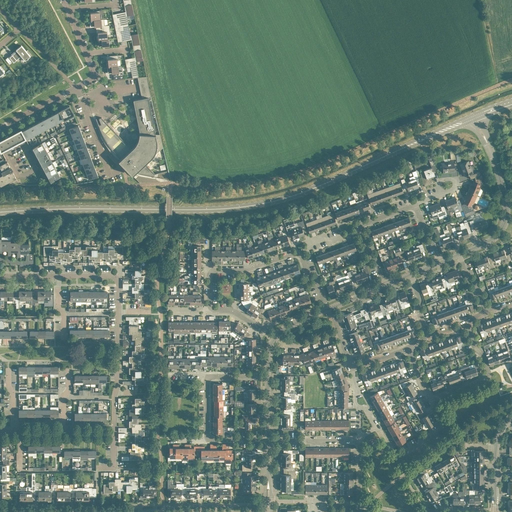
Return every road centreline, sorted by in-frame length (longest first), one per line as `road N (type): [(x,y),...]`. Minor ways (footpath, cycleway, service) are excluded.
road 1 (tertiary): [(475,116),(325,183),(248,206),(0,212)]
road 2 (track): [(133,0),(172,183)]
road 3 (residential): [(431,399),(488,376),(466,322)]
